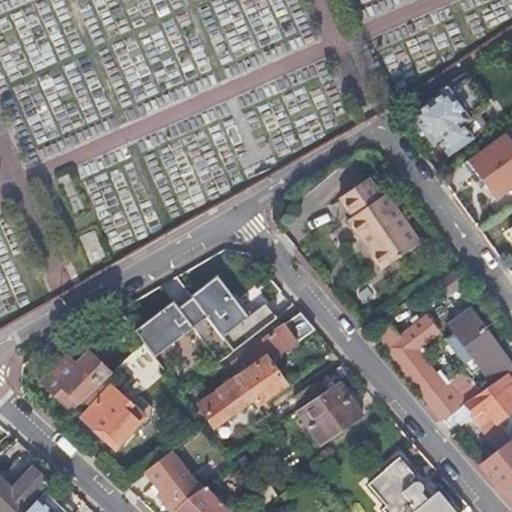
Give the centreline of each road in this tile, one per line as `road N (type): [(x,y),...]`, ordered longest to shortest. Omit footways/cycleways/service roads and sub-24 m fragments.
road 1 (residential): [(239,212),(494,511)]
road 2 (residential): [(239,212),(375,132),(396,144),(511,307)]
road 3 (residential): [(0,347),(239,212)]
road 4 (residential): [(118,511),(0,404)]
